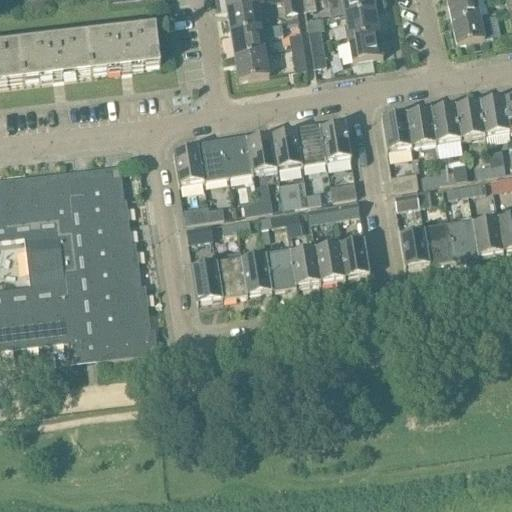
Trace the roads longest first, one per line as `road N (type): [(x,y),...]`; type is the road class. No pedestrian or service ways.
road 1 (residential): [(148,131),(176,351),(394,315)]
road 2 (residential): [(394,315),(360,96)]
road 3 (residential): [(0,151),(148,131)]
road 4 (residential): [(218,121),(360,96)]
road 5 (residential): [(218,121),(198,0)]
